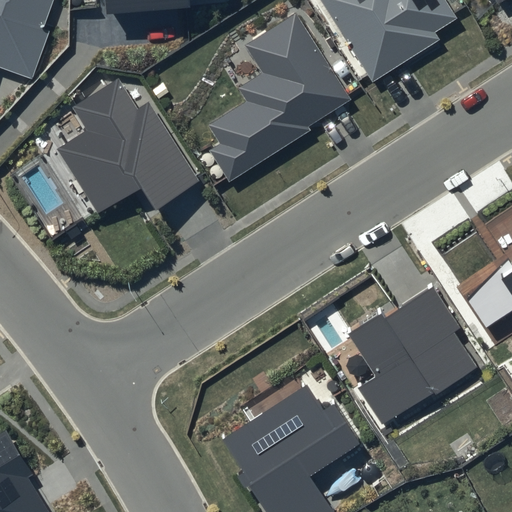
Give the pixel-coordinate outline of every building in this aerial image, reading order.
[(0,0),(0,67),(33,79),(48,34),(43,28),(52,0),(0,0)] [(106,0),(107,15),(192,9),(192,0),(191,0),(106,0)] [(319,0),(373,82),(437,41),(434,36),(458,20),(444,0),(319,0)] [(210,153),(227,180),(355,102),(298,10),(246,43),(266,76),(242,91),(250,105),(213,128),(223,145),(210,153)] [(159,208),(199,183),(149,104),(139,110),(118,77),(71,106),(87,131),(58,149),(99,213),(144,184),(159,208)] [(511,260),(510,262),(469,304),(488,329),(511,313),(511,260)] [(358,388),(382,428),(476,369),(453,332),(459,329),(435,289),(387,319),(380,308),(346,329),(376,377),(358,388)] [(223,438),(271,511),(329,511),(330,511),(310,480),(362,447),(337,409),(328,415),(307,384),(223,438)] [(0,511),(53,511),(6,433),(0,436),(0,511)]
